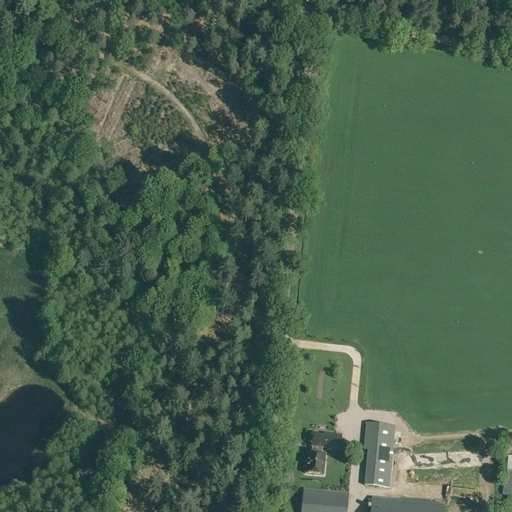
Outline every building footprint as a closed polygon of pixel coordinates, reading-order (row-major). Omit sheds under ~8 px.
[(376,424),(366,424),(364,450),(392,453),(394,427),(376,424)] [(308,453),(306,474),(323,475),(325,455),(320,454),(321,447),(330,448),(331,435),(312,433),(311,446),(312,446),(312,453),(308,453)] [(392,453),(368,451),(365,486),(389,488),(392,453)] [(510,490),(511,489),(511,474),(504,474),(502,489),(510,490)] [(346,511),(349,494),(304,489),(301,511),(346,511)] [(442,511),(443,505),(372,498),(371,511),(442,511)]
